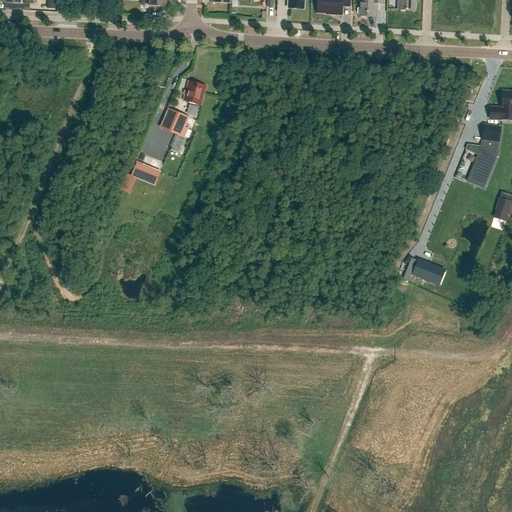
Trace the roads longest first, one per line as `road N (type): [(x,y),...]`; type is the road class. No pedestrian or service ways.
road 1 (track): [(92,20),(71,112),(0,280)]
road 2 (tertiary): [(425,50),(252,41),(190,25)]
road 3 (tertiary): [(190,25),(161,36),(0,30)]
